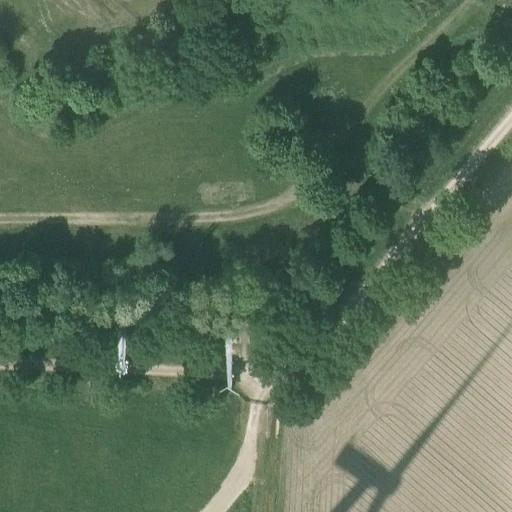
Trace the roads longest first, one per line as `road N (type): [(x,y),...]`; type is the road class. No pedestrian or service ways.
road 1 (track): [(511,118),(286,365),(174,379),(0,373)]
road 2 (track): [(0,232),(252,231),(297,192),(464,0)]
road 3 (track): [(260,369),(255,433),(212,511)]
road 4 (track): [(426,214),(378,192),(297,192)]
